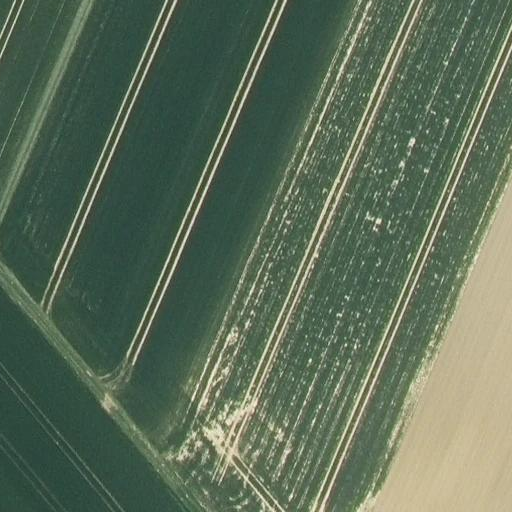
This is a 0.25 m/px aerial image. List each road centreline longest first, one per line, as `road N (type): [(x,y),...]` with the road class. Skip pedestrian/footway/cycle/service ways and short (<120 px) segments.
road 1 (track): [(189,511),(0,282)]
road 2 (track): [(85,0),(0,209)]
